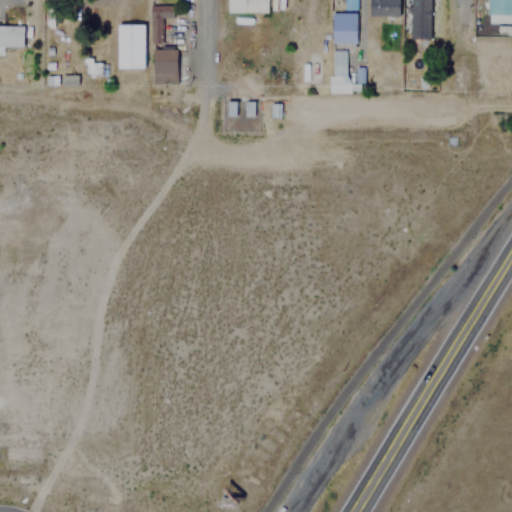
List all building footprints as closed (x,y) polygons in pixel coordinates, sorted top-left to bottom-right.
[(226,0),(227,12),(268,11),(268,8),(283,8),(283,0),(226,0)] [(358,10),(358,0),(345,0),(346,10),(358,10)] [(398,0),(368,0),(368,16),(398,16),(398,0)] [(430,0),(409,0),(409,38),(430,38),(430,0)] [(511,0),(486,0),(486,14),(511,14),(511,0)] [(155,17),(173,17),(173,4),(155,4),(155,17)] [(331,12),(331,42),(355,42),(355,12),(331,12)] [(115,67),(144,67),(144,23),(115,23),(115,67)] [(24,24),(0,24),(0,45),(24,45),(24,24)] [(176,81),(176,48),(152,48),(152,81),(176,81)] [(327,92),(357,92),(357,83),(345,83),(345,52),(330,52),(330,74),(326,74),(327,92)] [(238,101),(228,101),(228,116),(238,116),(238,101)] [(255,116),(256,102),(246,102),(246,116),(255,116)] [(282,118),(283,104),(271,104),(271,117),(282,118)]
